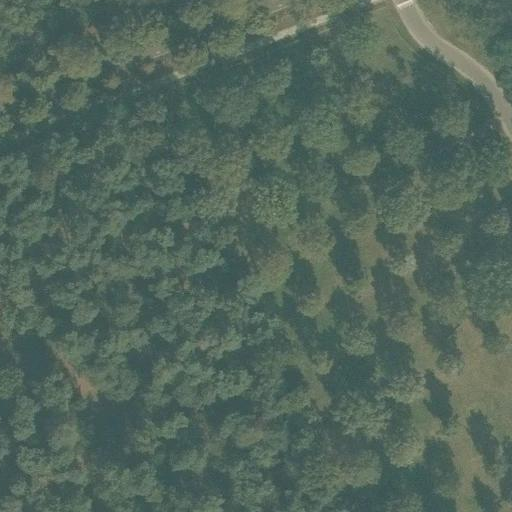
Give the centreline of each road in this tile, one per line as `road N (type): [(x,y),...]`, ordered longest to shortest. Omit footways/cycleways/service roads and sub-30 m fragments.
road 1 (tertiary): [(0,106),(280,0)]
road 2 (unclassified): [(511,115),(440,53),(401,0)]
